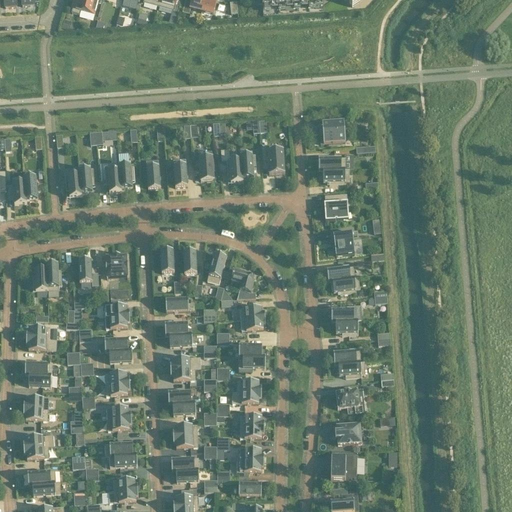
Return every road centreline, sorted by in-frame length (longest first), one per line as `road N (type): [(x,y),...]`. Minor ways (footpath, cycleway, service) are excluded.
road 1 (residential): [(315,332),(304,225),(292,203),(0,230)]
road 2 (residential): [(142,236),(158,511)]
road 3 (residential): [(7,511),(12,255)]
road 4 (residential): [(142,236),(200,238),(255,255),(275,283),(282,333)]
road 5 (residential): [(306,511),(315,332)]
road 6 (residential): [(282,333),(279,511)]
road 7 (residential): [(12,255),(142,236)]
